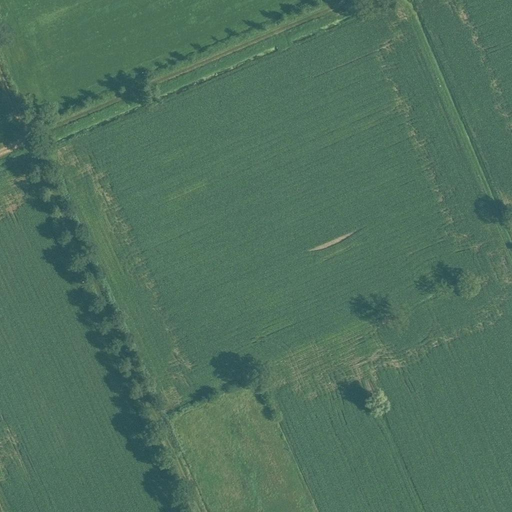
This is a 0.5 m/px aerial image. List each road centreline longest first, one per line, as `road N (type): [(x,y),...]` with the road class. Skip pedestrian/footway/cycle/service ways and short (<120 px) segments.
road 1 (track): [(193,511),(0,89)]
road 2 (track): [(352,0),(0,153)]
